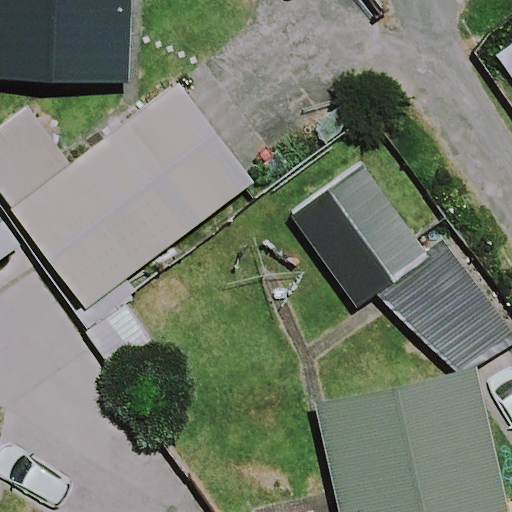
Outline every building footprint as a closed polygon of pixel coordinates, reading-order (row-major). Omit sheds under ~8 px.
[(119,0),(0,0),(0,75),(117,80),(119,0)] [(511,38),(491,54),(511,83),(511,38)] [(246,178),(172,86),(11,214),(85,306),(246,178)] [(424,251),(349,151),(278,205),(352,305),(424,251)] [(0,255),(15,245),(0,224),(0,255)] [(500,511),(468,373),(312,409),(336,511),(500,511)]
